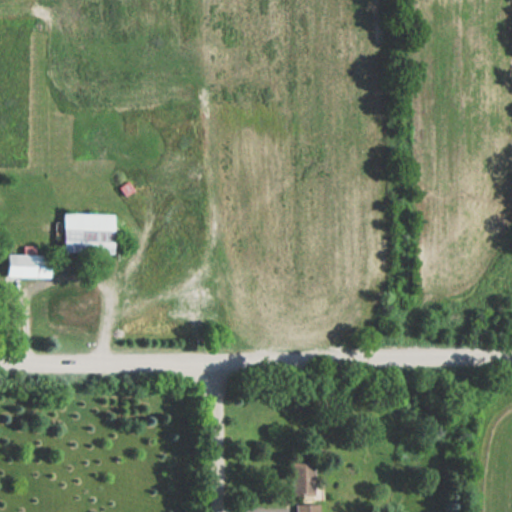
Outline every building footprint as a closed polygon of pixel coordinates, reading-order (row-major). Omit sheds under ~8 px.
[(108,253),(109,214),(58,212),(58,252),(108,253)] [(45,254),(2,254),(2,277),(45,277),(45,254)] [(56,285),(56,333),(86,333),(86,285),(56,285)] [(289,499),(311,499),(311,463),(289,463),(289,499)] [(317,511),(317,503),(293,503),(292,511),(317,511)]
